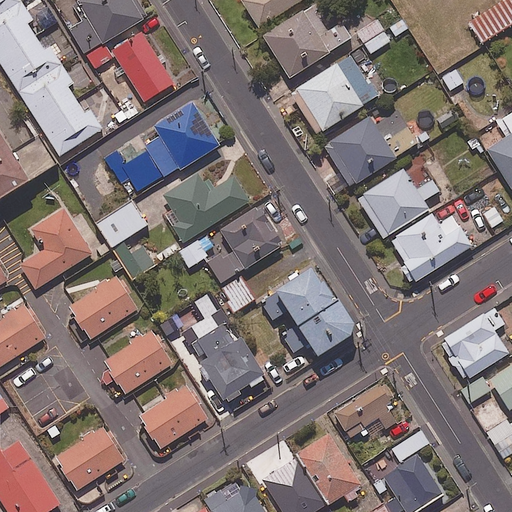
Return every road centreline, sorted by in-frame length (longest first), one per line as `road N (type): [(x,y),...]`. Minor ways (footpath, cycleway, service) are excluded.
road 1 (residential): [(394,340),(179,0)]
road 2 (residential): [(394,340),(120,511)]
road 3 (residential): [(507,511),(394,340)]
road 4 (residential): [(511,263),(394,340)]
